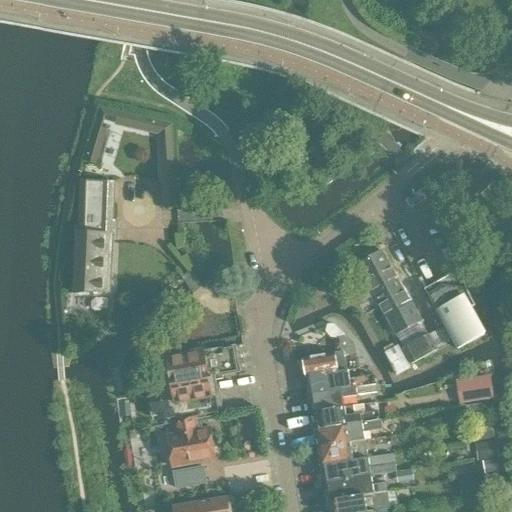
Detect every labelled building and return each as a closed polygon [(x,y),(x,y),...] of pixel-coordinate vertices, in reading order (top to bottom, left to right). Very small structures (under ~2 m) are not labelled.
[(105,117),(107,111),(101,109),(96,127),(92,139),(85,163),(100,167),(111,131),(107,130),(101,128),(105,117)] [(461,175),(482,195),(495,182),(475,162),(461,175)] [(174,172),(162,172),(163,192),(175,192),(174,172)] [(113,183),(84,181),(83,210),(79,210),(76,294),(108,294),(113,183)] [(397,277),(383,252),(359,265),(397,336),(422,322),(405,293),(410,290),(401,275),(397,277)] [(476,307),(468,293),(465,284),(463,277),(462,270),(425,291),(427,294),(458,349),(485,335),(471,310),(476,307)] [(404,349),(412,364),(437,350),(437,349),(450,341),(443,328),(429,336),(429,335),(404,349)] [(307,377),(307,378),(347,371),(345,356),(356,354),(354,344),(351,340),(346,337),(339,338),(335,343),(336,349),(341,353),(304,359),(307,377)] [(166,425),(175,424),(177,434),(168,436),(173,467),(215,460),(210,429),(199,431),(197,420),(222,416),(216,381),(224,379),(219,354),(212,355),(211,350),(159,358),(154,359),(151,392),(152,396),(148,397),(152,417),(164,415),(166,425)] [(307,378),(310,395),(352,388),(348,370),(347,371),(307,378)] [(310,395),(313,413),(344,408),(343,398),(377,393),(375,384),(310,395)] [(313,426),(313,431),(380,420),(379,411),(361,414),(360,405),(344,408),(313,413),(315,425),(313,426)] [(315,436),(317,449),(365,441),(363,433),(382,429),(380,420),(313,431),(314,437),(315,436)] [(318,460),(319,466),(367,458),(365,441),(317,449),(319,459),(318,460)] [(323,471),(325,483),(371,475),(370,474),(395,471),(394,454),(367,458),(319,466),(320,471),(323,471)] [(203,469),(174,473),(177,489),(206,484),(203,469)] [(325,483),(328,500),(386,491),(384,483),(372,484),(371,475),(325,483)] [(386,491),(328,500),(329,511),(371,511),(388,510),(386,493),(386,491)] [(232,511),(230,502),(229,502),(228,497),(173,507),(173,511),(232,511)]
